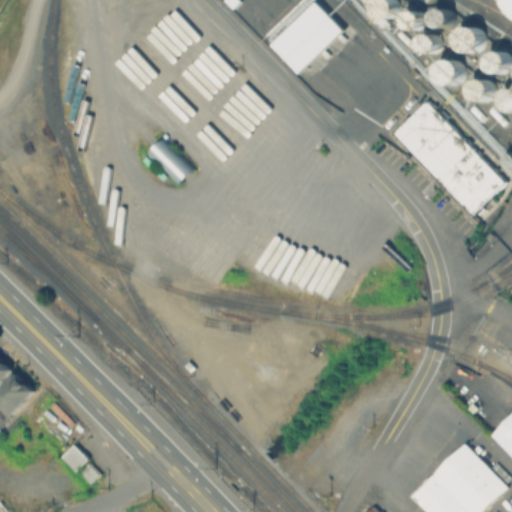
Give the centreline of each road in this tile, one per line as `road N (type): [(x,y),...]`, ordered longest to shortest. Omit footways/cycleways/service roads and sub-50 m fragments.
road 1 (tertiary): [(439,290),(434,261),(404,209),(202,0)]
road 2 (tertiary): [(336,511),(425,368),(439,290)]
road 3 (trunk): [(0,298),(157,456)]
